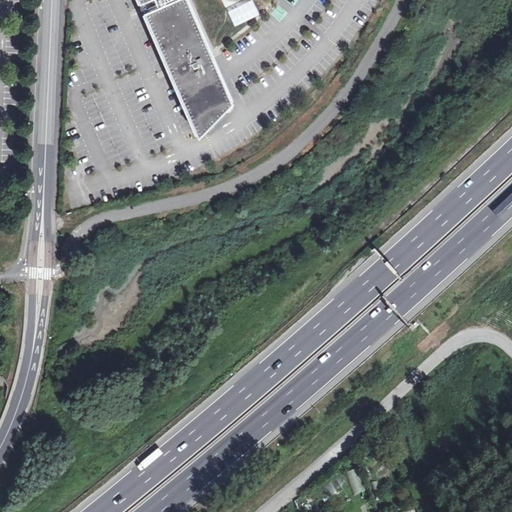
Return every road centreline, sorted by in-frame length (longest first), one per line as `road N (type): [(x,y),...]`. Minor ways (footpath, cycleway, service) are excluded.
road 1 (motorway): [(511,155),(102,511)]
road 2 (motorway): [(152,511),(511,200)]
road 3 (secondary): [(0,449),(38,324),(51,0)]
road 4 (unclassified): [(511,352),(489,332),(454,338),(266,511)]
road 5 (track): [(385,222),(511,103)]
